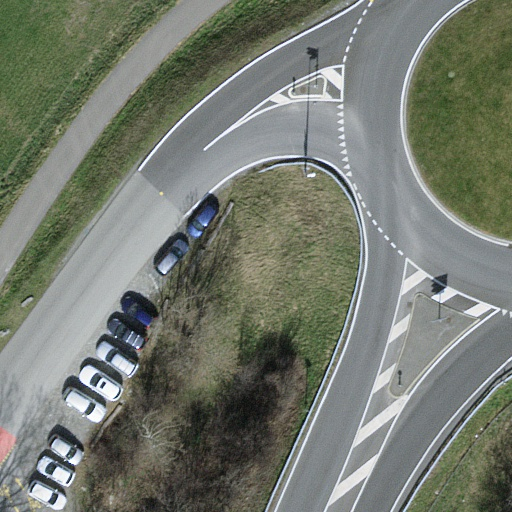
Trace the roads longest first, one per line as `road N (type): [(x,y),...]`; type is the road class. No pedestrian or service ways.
road 1 (unclassified): [(0,408),(105,261),(207,146),(291,92),(367,82)]
road 2 (secondary): [(392,207),(358,365),(300,511)]
road 3 (secondary): [(371,511),(427,403),(511,317)]
road 4 (secondary): [(392,207),(434,252),(511,282)]
road 5 (secondary): [(367,82),(367,147),(392,207)]
